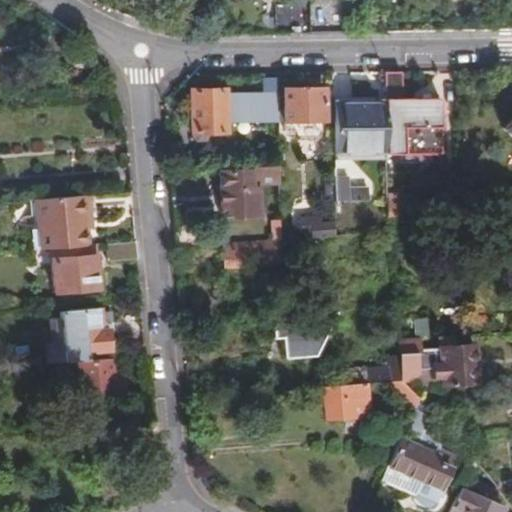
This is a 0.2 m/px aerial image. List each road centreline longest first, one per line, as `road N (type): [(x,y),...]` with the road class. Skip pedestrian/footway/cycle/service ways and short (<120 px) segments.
road 1 (residential): [(168,504),(133,55)]
road 2 (tertiary): [(511,40),(133,55)]
